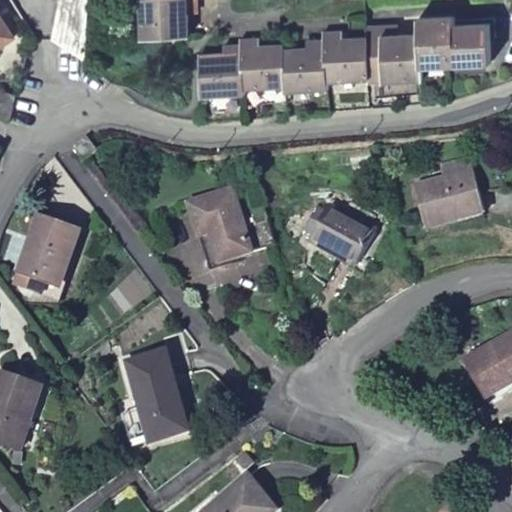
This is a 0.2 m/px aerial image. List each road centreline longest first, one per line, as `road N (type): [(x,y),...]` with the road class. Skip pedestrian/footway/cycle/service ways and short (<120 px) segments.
road 1 (residential): [(511,101),(441,122),(222,138),(161,133),(83,112),(32,142)]
road 2 (residential): [(403,439),(349,410),(335,394),(334,370),(431,298),(484,280),(511,281)]
road 3 (residential): [(511,494),(403,439)]
